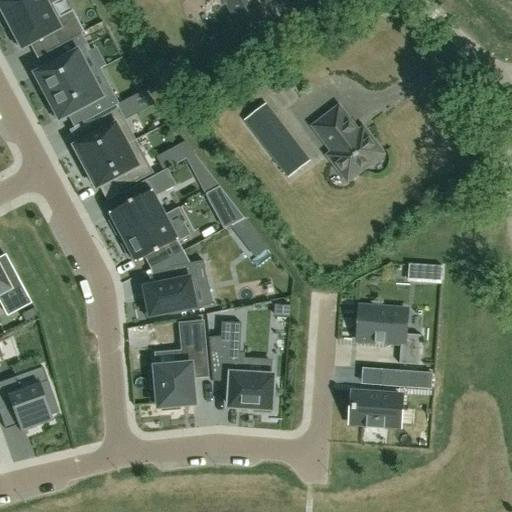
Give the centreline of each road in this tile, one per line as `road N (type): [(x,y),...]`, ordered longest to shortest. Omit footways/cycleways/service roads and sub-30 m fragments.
road 1 (residential): [(324,315),(311,441),(120,454)]
road 2 (residential): [(46,165),(112,301),(120,454)]
road 3 (unclassified): [(511,91),(418,0)]
road 4 (residential): [(120,454),(0,488)]
